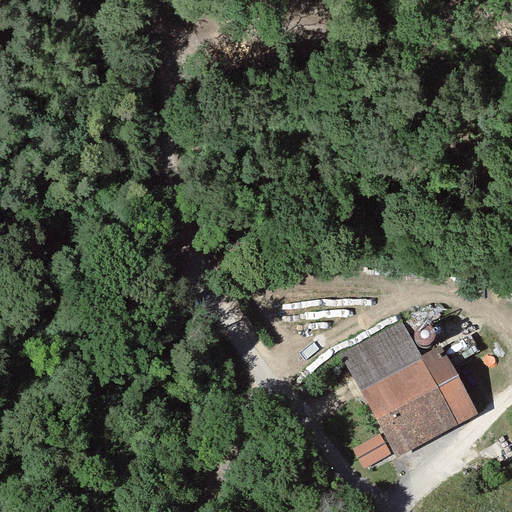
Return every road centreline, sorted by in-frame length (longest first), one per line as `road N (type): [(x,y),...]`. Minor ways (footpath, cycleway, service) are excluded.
road 1 (track): [(169,85),(289,47),(438,39),(511,13)]
road 2 (residential): [(196,273),(270,389),(376,511)]
road 3 (track): [(148,0),(169,85),(172,238),(196,273)]
road 4 (track): [(270,389),(200,511)]
